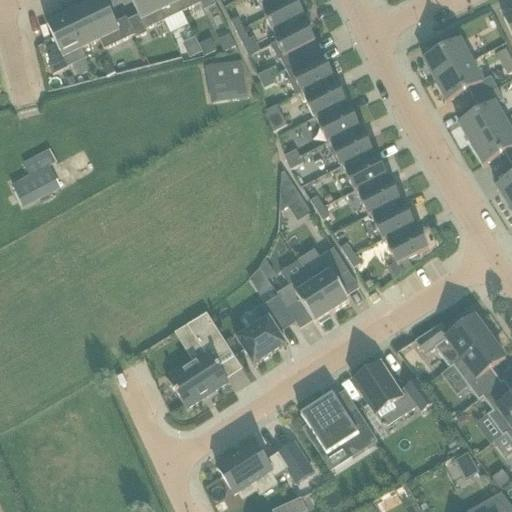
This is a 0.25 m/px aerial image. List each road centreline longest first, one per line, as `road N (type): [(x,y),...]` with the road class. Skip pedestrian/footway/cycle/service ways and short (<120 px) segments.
road 1 (residential): [(489,260),(166,467)]
road 2 (residential): [(367,36),(489,260)]
